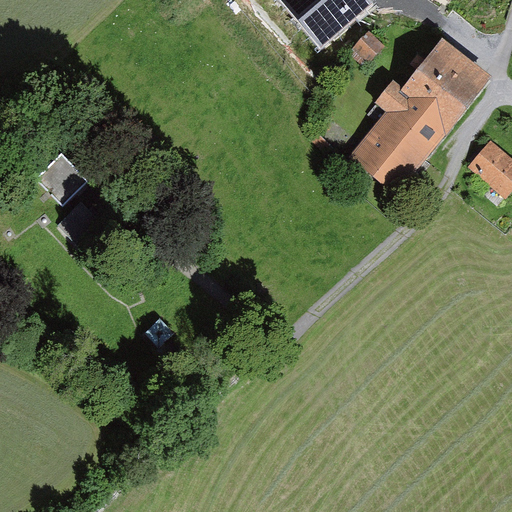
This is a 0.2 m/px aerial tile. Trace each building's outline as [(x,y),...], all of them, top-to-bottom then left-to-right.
[(369,0),(279,0),(321,49),(373,4),(369,0)] [(369,31),(353,49),(369,64),(386,47),(369,31)] [(415,71),(402,89),(449,127),(489,77),(442,41),(426,62),(417,56),(409,66),(415,71)] [(402,89),(393,82),(376,103),(386,111),(350,157),(395,194),(449,127),(402,89)] [(310,141),(328,157),(334,150),(316,134),(310,141)] [(511,194),(511,159),(489,141),(468,167),(508,200),(511,194)] [(86,181),(62,157),(38,182),(62,205),(86,181)] [(82,206),(61,225),(81,246),(102,226),(82,206)] [(173,336),(161,323),(147,336),(160,349),(173,336)]
